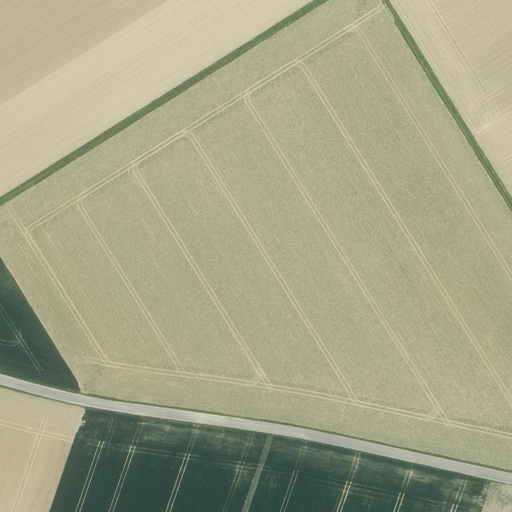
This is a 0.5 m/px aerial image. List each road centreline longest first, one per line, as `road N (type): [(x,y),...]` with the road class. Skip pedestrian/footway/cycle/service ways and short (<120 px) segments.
road 1 (unclassified): [(0,381),(511,479)]
road 2 (track): [(325,0),(0,204)]
road 3 (track): [(383,0),(511,209)]
